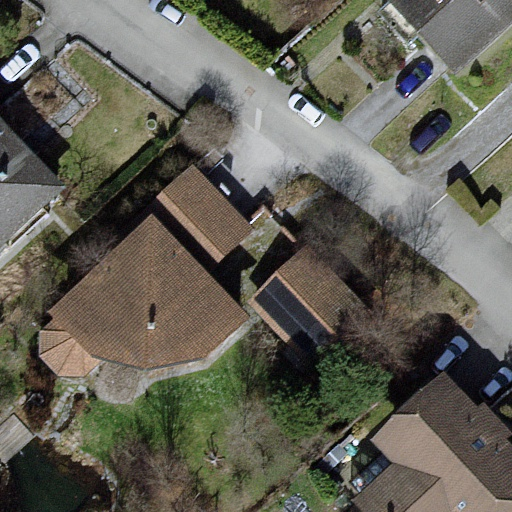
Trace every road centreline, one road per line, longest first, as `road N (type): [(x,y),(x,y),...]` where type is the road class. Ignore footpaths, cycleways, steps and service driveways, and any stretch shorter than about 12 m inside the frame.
road 1 (residential): [(511,297),(135,0)]
road 2 (unknown): [(413,219),(511,131)]
